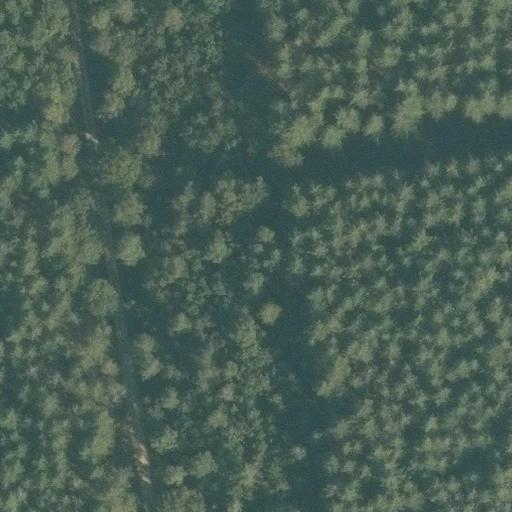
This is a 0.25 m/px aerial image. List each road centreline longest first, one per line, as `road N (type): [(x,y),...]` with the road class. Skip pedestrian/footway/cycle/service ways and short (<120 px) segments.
road 1 (track): [(159,511),(75,0)]
road 2 (track): [(511,143),(110,209)]
